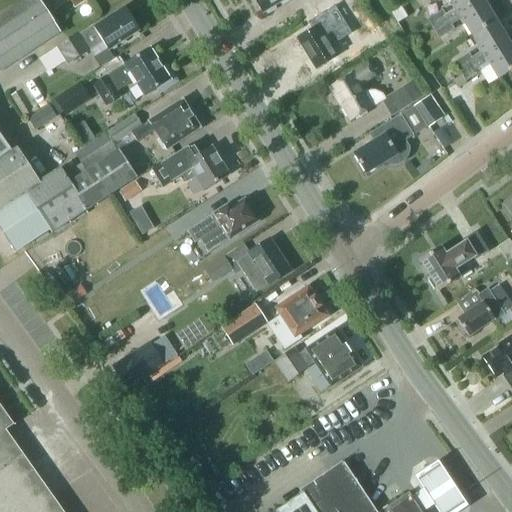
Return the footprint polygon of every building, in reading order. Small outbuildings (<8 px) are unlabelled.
[(0,71),(58,34),(35,0),(28,0),(0,18),(0,71)] [(86,0),(44,0),(52,12),(70,0),(74,7),(76,5),(77,7),(87,0),(86,0)] [(254,0),(262,12),(281,0),(254,0)] [(427,19),(433,29),(478,0),(449,0),(455,9),(445,14),(442,10),(427,19)] [(461,19),(471,36),(496,21),(483,0),(478,0),(433,29),(439,39),(454,29),(451,25),(461,19)] [(138,30),(124,9),(95,28),(94,25),(79,34),(58,47),(68,64),(90,50),(89,50),(102,41),(108,49),(138,30)] [(322,34),(317,26),(297,39),(316,69),(336,57),(330,47),(352,34),(340,16),(328,23),(331,28),(322,34)] [(454,63),(459,72),(510,43),(496,21),(471,36),(481,52),(472,58),(469,53),(454,63)] [(481,73),(478,68),(487,62),(498,79),(511,70),(511,46),(510,43),(459,72),(465,82),(481,73)] [(107,77),(107,76),(94,85),(107,105),(120,97),(117,93),(135,81),(145,96),(156,89),(159,93),(177,82),(167,65),(162,68),(150,49),(125,65),(115,72),(107,77)] [(363,93),(358,85),(374,75),(368,65),(352,75),(331,87),(351,120),(385,99),(382,95),(375,91),(367,91),(363,93)] [(413,103),(424,97),(414,80),(403,87),(413,103)] [(79,84),(55,100),(65,114),(88,98),(79,84)] [(441,119),(427,98),(414,107),(429,128),(441,119)] [(155,131),(166,150),(200,129),(182,100),(131,132),(137,142),(155,131)] [(35,130),(56,116),(49,105),(27,119),(35,130)] [(141,125),(135,114),(106,132),(113,143),(141,125)] [(407,156),(409,152),(409,148),(405,141),(413,135),(401,115),(369,134),(373,142),(353,154),(366,174),(385,163),(389,164),(393,165),(397,164),(401,162),(405,159),(407,156)] [(96,138),(90,130),(78,137),(84,146),(96,138)] [(22,247),(49,229),(51,233),(85,210),(86,211),(109,195),(136,178),(118,151),(68,183),(59,169),(38,182),(16,149),(11,152),(1,138),(0,136),(0,230),(14,252),(22,247)] [(212,147),(203,152),(197,142),(153,169),(164,187),(182,175),(187,183),(195,177),(204,191),(230,175),(212,147)] [(119,192),(124,199),(139,189),(134,182),(119,192)] [(258,221),(245,200),(230,208),(228,205),(187,230),(195,243),(200,240),(208,253),(258,221)] [(441,248),(420,261),(438,291),(459,278),(454,270),(474,257),(476,259),(487,252),(475,233),(464,240),(465,242),(445,255),(441,248)] [(511,263),(511,244),(509,240),(497,247),(508,266),(511,263)] [(256,292),(269,283),(269,284),(289,271),(269,241),(249,253),(250,254),(236,263),(256,292)] [(233,270),(224,256),(204,269),(212,283),(233,270)] [(511,304),(499,285),(489,292),(499,307),(504,315),(511,309),(511,304)] [(308,288),(277,309),(281,316),(276,320),(275,324),(279,330),(283,331),(289,327),(295,337),(326,316),(308,288)] [(67,293),(73,302),(80,298),(74,289),(67,293)] [(488,290),(478,296),(483,302),(457,319),(469,337),(493,320),(494,322),(504,315),(499,307),(489,292),(488,290)] [(255,306),(222,328),(233,345),(243,338),(241,335),(264,319),(255,306)] [(298,355),(294,348),(274,361),(288,382),(308,368),(307,367),(314,362),(331,387),(361,367),(335,329),(305,349),(305,350),(298,355)] [(511,334),(497,345),(499,346),(483,357),(496,378),(502,374),(511,388),(511,334)] [(150,341),(112,366),(126,389),(164,364),(152,344),(150,341)] [(14,425),(0,405),(0,511),(62,511),(5,431),(14,425)] [(200,495),(215,484),(194,455),(179,466),(200,495)] [(419,511),(408,494),(380,511),(375,511),(342,462),(300,490),(300,491),(301,491),(302,493),(275,511),(419,511)] [(437,462),(416,476),(439,511),(455,511),(466,505),(437,462)]
